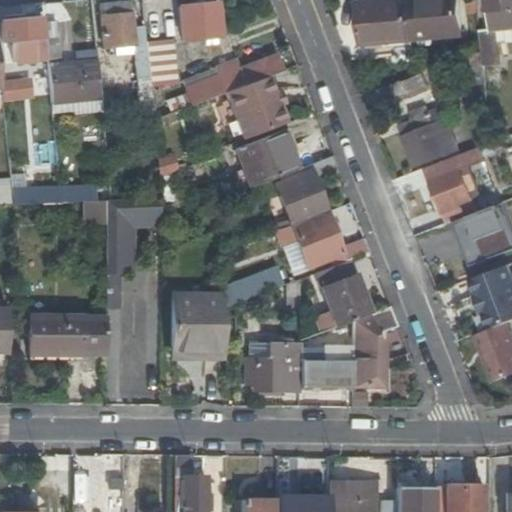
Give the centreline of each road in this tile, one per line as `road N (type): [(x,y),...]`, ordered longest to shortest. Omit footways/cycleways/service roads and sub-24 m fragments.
road 1 (residential): [(460,428),(0,426)]
road 2 (residential): [(460,428),(300,0)]
road 3 (unknown): [(145,427),(142,265)]
